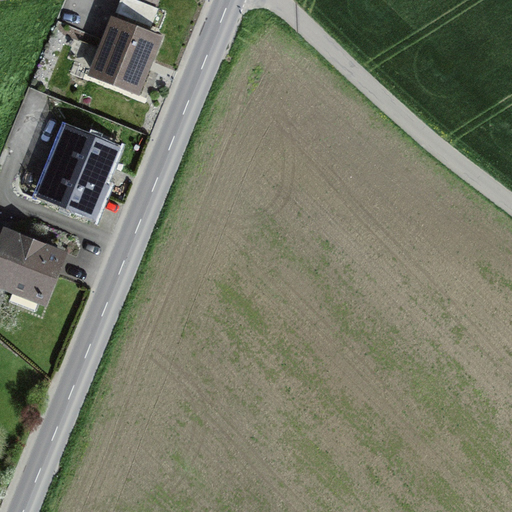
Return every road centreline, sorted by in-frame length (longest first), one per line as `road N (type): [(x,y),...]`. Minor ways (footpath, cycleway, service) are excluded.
road 1 (secondary): [(231,0),(28,511)]
road 2 (unclassified): [(272,0),(511,197)]
